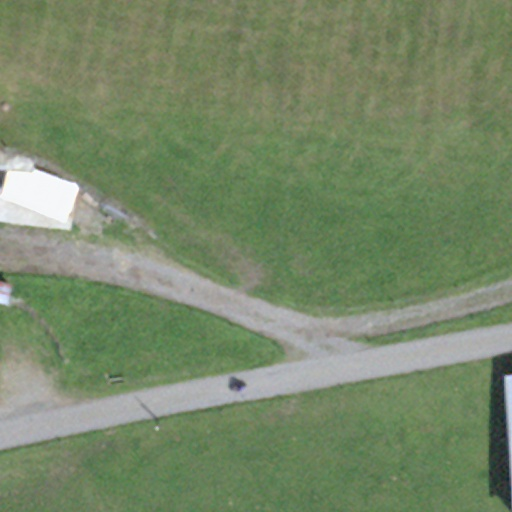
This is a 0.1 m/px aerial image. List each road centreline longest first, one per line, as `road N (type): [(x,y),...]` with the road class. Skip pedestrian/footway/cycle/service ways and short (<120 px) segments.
road 1 (unclassified): [(511,341),(0,434)]
road 2 (track): [(308,336),(511,287)]
